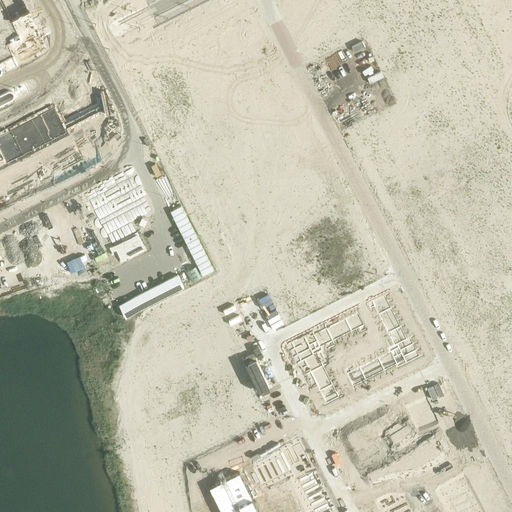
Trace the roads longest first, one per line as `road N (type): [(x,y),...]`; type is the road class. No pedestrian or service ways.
road 1 (residential): [(264,0),(511,490)]
road 2 (tertiary): [(0,116),(228,0)]
road 3 (residential): [(432,0),(511,162)]
road 4 (tertiary): [(126,0),(0,62)]
